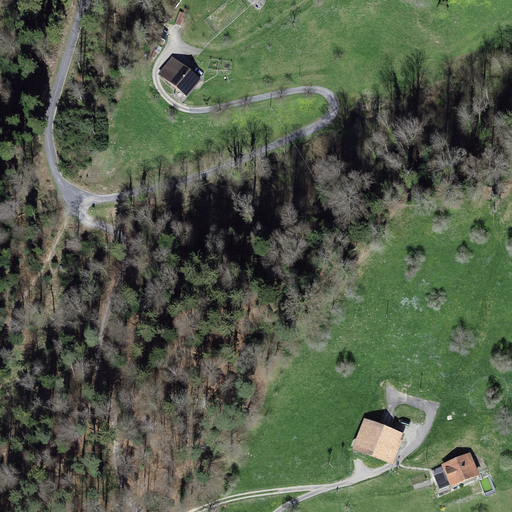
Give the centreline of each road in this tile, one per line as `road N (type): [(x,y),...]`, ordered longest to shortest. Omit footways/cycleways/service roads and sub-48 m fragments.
road 1 (track): [(85,0),(47,122),(59,181),(79,205),(213,172),(333,114),(335,102),(316,89),(182,107),(156,78),(175,34)]
road 2 (track): [(325,488),(390,469),(429,429),(471,351),(511,207)]
road 3 (track): [(79,205),(124,247),(100,371),(122,490),(139,511)]
road 4 (track): [(197,511),(253,495),(325,488)]
